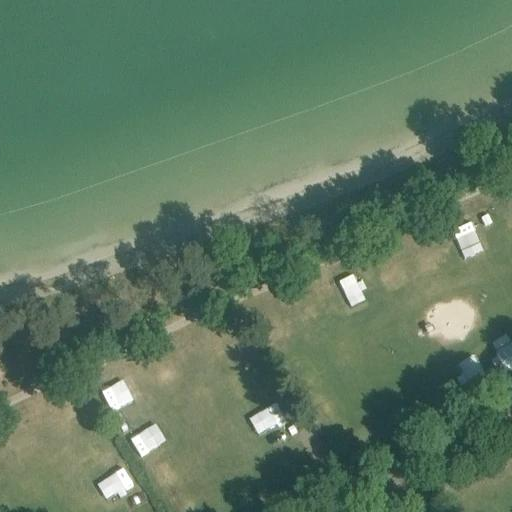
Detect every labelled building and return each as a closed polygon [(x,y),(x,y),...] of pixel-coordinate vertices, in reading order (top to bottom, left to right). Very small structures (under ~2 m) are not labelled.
[(459,229),(466,248),(484,242),(478,222),(459,229)] [(353,281),(336,288),(347,316),(365,309),(353,281)] [(489,358),(498,375),(511,367),(511,357),(507,348),(489,358)] [(239,397),(266,387),(257,364),(230,374),(239,397)] [(113,415),(135,402),(123,382),(101,394),(113,415)] [(274,401),(249,414),(259,432),(284,419),(274,401)] [(7,430),(14,450),(32,444),(26,424),(7,430)] [(149,429),(130,440),(141,459),(160,447),(149,429)] [(106,438),(87,445),(95,465),(114,458),(106,438)] [(115,489),(125,507),(142,498),(132,479),(115,489)]
